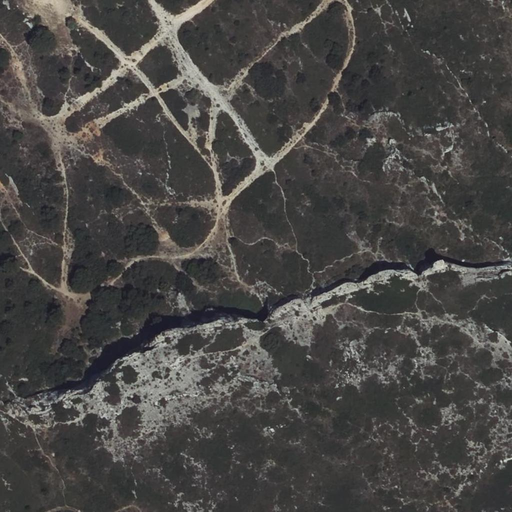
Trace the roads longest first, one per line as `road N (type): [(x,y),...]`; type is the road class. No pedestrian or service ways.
road 1 (track): [(51,0),(137,66),(227,190),(292,142),(335,84),(351,33),(339,0)]
road 2 (track): [(64,291),(56,119),(207,0)]
road 3 (track): [(148,0),(266,161)]
